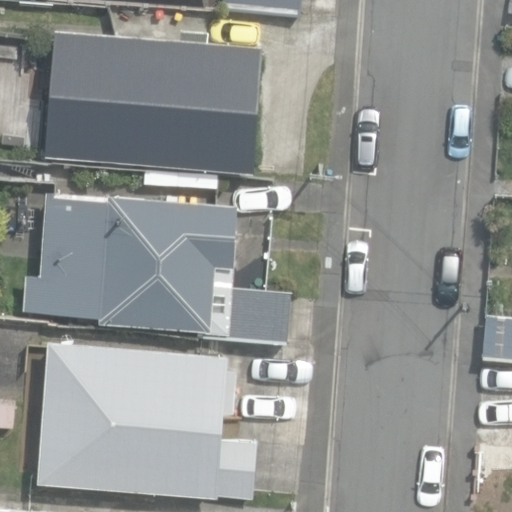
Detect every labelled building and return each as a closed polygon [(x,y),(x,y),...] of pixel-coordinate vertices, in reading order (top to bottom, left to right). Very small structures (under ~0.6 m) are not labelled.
[(227,0),(227,5),(304,10),(304,0),(227,0)] [(103,148),(102,156),(258,168),(267,41),(210,36),(211,28),(186,26),(185,36),(113,31),(110,70),(85,68),(84,90),(59,88),(55,145),(103,148)] [(294,288),(236,284),(237,262),(240,262),(244,198),(113,189),(113,195),(58,192),(58,187),(48,186),(42,270),(28,269),(26,306),(104,311),(104,317),(208,324),(207,327),(231,329),(231,334),(290,338),(294,288)] [(511,312),(490,311),(487,354),(511,355),(511,312)] [(233,348),(51,333),(41,478),(257,495),(262,436),(228,434),(231,406),(238,406),(241,363),(232,362),(233,348)] [(171,511),(0,499),(0,511),(171,511)]
